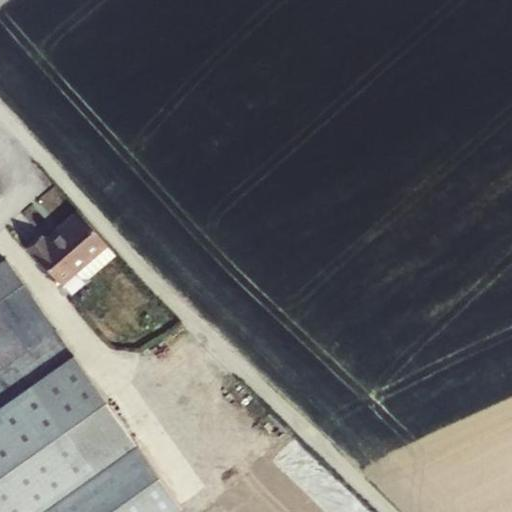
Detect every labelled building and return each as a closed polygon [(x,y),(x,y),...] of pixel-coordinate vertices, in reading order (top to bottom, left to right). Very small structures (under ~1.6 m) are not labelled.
[(118,255),(79,210),(61,226),(64,229),(49,242),(42,235),(29,247),(62,284),(78,270),(83,276),(95,276),(118,255)] [(6,259),(0,263),(0,367),(54,329),(6,259)] [(0,471),(28,511),(132,440),(54,329),(0,367),(0,471)] [(169,511),(179,506),(132,440),(28,511),(169,511)] [(0,511),(28,511),(0,471),(0,511)]
